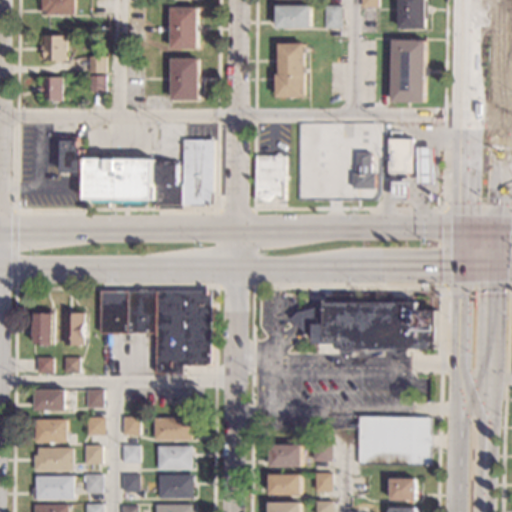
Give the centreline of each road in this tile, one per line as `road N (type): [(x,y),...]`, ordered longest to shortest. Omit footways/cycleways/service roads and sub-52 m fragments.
road 1 (residential): [(231,511),(238,0)]
road 2 (primary): [(462,231),(0,231)]
road 3 (primary): [(0,270),(348,268)]
road 4 (secondary): [(460,268),(457,511)]
road 5 (secondary): [(496,231),(504,0)]
road 6 (secondary): [(464,0),(462,231)]
road 7 (secondary): [(484,511),(489,375)]
